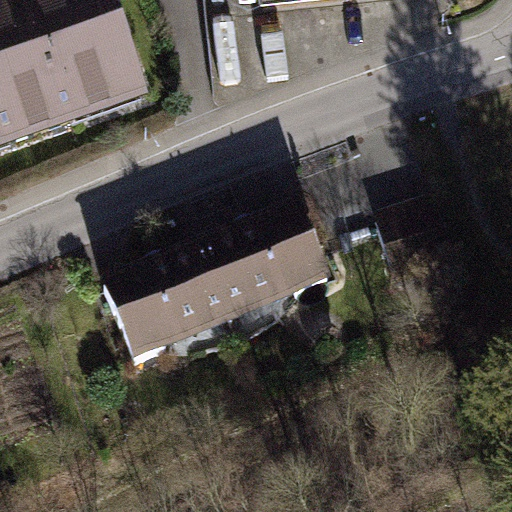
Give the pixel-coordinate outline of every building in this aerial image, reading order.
[(105,0),(5,0),(0,2),(0,158),(144,107),(105,0)] [(261,0),(263,20),(365,9),(364,0),(261,0)] [(430,198),(374,219),(397,282),(454,261),(430,198)] [(294,204),(197,242),(229,321),(238,343),(248,338),(260,333),(270,327),(286,315),(292,307),(297,295),(327,282),(294,204)] [(197,242),(95,285),(131,363),(167,348),(179,350),(192,352),(204,352),(217,350),(228,347),(238,343),(229,321),(197,242)]
